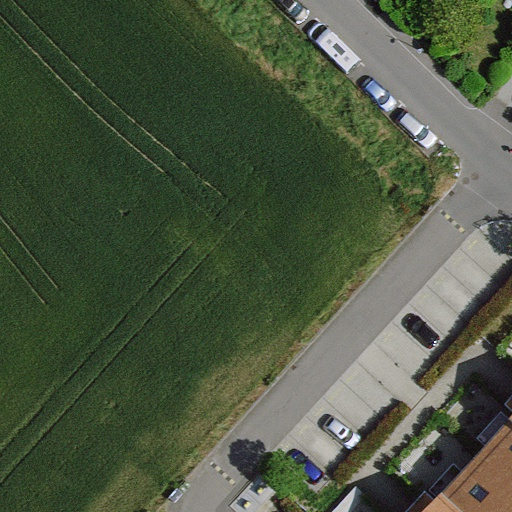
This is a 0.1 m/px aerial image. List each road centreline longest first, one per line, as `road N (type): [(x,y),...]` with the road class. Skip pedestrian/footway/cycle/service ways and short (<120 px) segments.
road 1 (residential): [(502,168),(201,511)]
road 2 (residential): [(502,168),(406,85),(326,0)]
